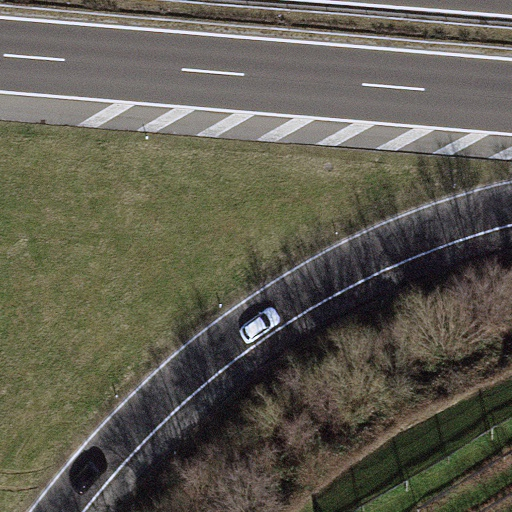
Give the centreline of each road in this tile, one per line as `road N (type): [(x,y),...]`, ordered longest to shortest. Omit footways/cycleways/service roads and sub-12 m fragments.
road 1 (motorway): [(63,511),(164,397),(273,311),(400,244),(511,208)]
road 2 (motorway): [(0,57),(511,100)]
